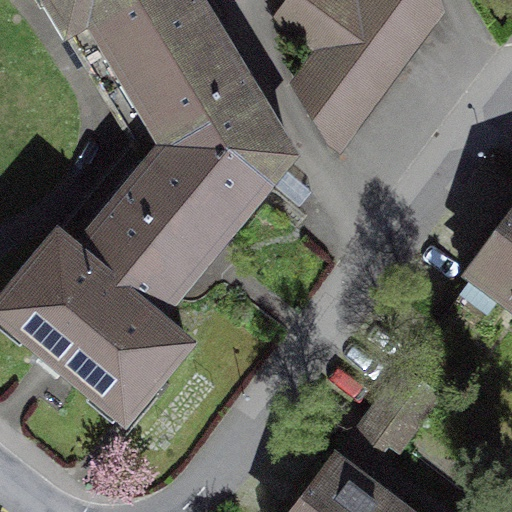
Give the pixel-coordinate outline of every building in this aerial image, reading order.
[(50,0),(68,29),(89,16),(88,15),(112,0),(50,0)] [(225,145),(267,180),(289,154),(237,69),(197,0),(112,0),(88,15),(89,16),(167,145),(169,147),(210,122),(225,145)] [(289,0),(278,16),(322,49),(296,85),(335,150),(441,6),(437,0),(289,0)] [(153,318),(155,316),(218,240),(267,180),(225,145),(210,122),(169,147),(167,145),(78,252),(77,254),(153,318)] [(511,213),(469,271),(511,303),(511,213)] [(77,254),(78,252),(59,236),(0,306),(0,312),(58,361),(125,416),(186,342),(155,316),(153,318),(77,254)] [(435,395),(403,373),(368,421),(399,443),(435,395)] [(290,511),(404,511),(391,501),(332,457),(290,511)]
